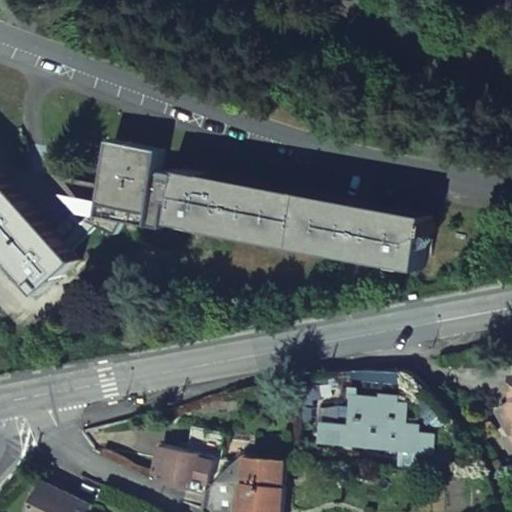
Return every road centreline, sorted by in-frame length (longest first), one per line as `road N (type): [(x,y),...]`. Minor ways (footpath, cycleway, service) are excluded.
road 1 (tertiary): [(511,297),(35,401)]
road 2 (residential): [(35,401),(94,464),(177,511)]
